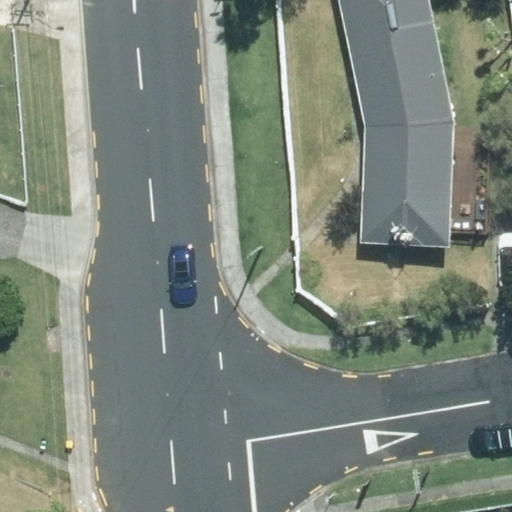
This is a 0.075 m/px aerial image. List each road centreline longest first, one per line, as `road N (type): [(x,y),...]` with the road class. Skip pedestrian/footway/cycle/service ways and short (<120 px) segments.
road 1 (secondary): [(177,449),(143,0)]
road 2 (residential): [(177,449),(511,394)]
